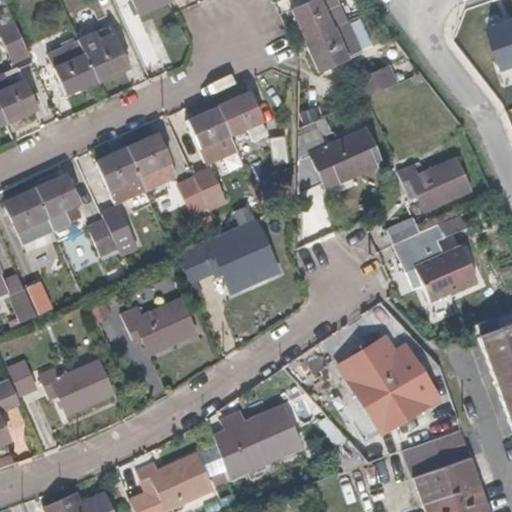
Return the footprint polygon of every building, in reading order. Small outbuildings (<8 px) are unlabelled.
[(162,0),(126,0),(132,13),(162,0)] [(348,18),(340,0),(307,0),(287,9),(300,40),(348,18)] [(364,56),(348,18),(300,40),(318,77),(364,56)] [(24,56),(8,19),(0,22),(0,47),(6,63),(24,56)] [(122,68),(103,27),(72,40),(79,54),(91,82),(122,68)] [(91,82),(79,54),(62,62),(55,48),(44,53),(50,68),(48,69),(60,96),(91,82)] [(28,65),(24,56),(6,63),(9,70),(14,83),(19,81),(15,70),(28,65)] [(392,83),(385,65),(354,79),(361,97),(370,93),(382,88),(392,83)] [(0,123),(31,109),(19,81),(14,83),(9,70),(0,73),(0,77),(4,88),(0,89),(0,123)] [(262,135),(244,94),(230,100),(212,107),(225,136),(242,128),(248,141),(262,135)] [(225,136),(212,107),(182,122),(201,163),(231,149),(225,136)] [(374,163),(360,130),(322,147),(318,137),(324,135),(316,118),(293,127),(293,148),(293,194),(319,183),(320,187),(374,163)] [(172,177),(153,135),(121,149),(140,191),(172,177)] [(280,166),(280,138),(265,138),(264,165),(280,166)] [(140,191),(121,149),(91,162),(110,204),(140,191)] [(419,211),(466,190),(452,157),(413,174),(408,163),(392,169),(398,183),(406,180),(419,211)] [(219,198),(206,171),(191,178),(203,205),(219,198)] [(78,220),(71,206),(74,205),(61,176),(30,189),(49,232),(78,220)] [(202,206),(189,178),(173,186),(185,212),(202,206)] [(49,232),(30,189),(2,202),(21,245),(49,232)] [(125,234),(112,207),(98,213),(110,241),(125,234)] [(412,233),(405,217),(382,228),(388,243),(412,233)] [(272,271),(260,246),(249,219),(215,234),(194,244),(195,247),(172,258),(185,285),(207,275),(203,265),(212,261),(216,271),(226,292),(272,271)] [(110,250),(98,223),(83,229),(95,256),(110,250)] [(471,282),(456,248),(437,256),(431,242),(439,238),(433,223),(412,233),(388,243),(401,272),(410,269),(417,286),(424,301),(471,282)] [(216,271),(212,261),(203,265),(207,275),(216,271)] [(417,286),(410,269),(401,272),(408,289),(417,286)] [(1,285),(0,282),(0,298),(3,297),(15,325),(30,318),(13,280),(1,285)] [(46,309),(34,285),(23,290),(33,315),(46,309)] [(107,318),(94,289),(78,296),(84,308),(91,325),(107,318)] [(190,332),(175,300),(136,318),(132,308),(116,314),(127,341),(136,337),(144,353),(190,332)] [(511,325),(475,337),(484,363),(499,407),(508,435),(511,433),(511,325)] [(387,379),(373,345),(336,361),(331,351),(314,358),(319,371),(328,367),(341,398),(387,379)] [(31,388),(18,360),(3,367),(14,395),(31,388)] [(108,394),(93,360),(55,376),(51,366),(34,373),(39,385),(47,382),(54,397),(61,414),(108,394)] [(0,441),(5,439),(0,428),(0,409),(17,403),(6,378),(0,380),(0,441)] [(54,397),(47,382),(39,385),(46,400),(54,397)] [(292,438),(276,405),(260,412),(238,422),(233,411),(215,420),(219,430),(208,436),(223,480),(250,468),(246,458),(292,438)] [(483,511),(479,500),(464,455),(455,430),(397,451),(403,469),(412,492),(419,511),(483,511)] [(250,468),(296,448),(292,438),(246,458),(250,468)] [(363,463),(346,444),(331,449),(339,472),(344,470),(363,463)] [(206,489),(191,456),(153,473),(149,462),(132,471),(141,492),(150,488),(160,510),(206,489)] [(160,511),(160,510),(150,488),(141,492),(149,511),(160,511)] [(149,511),(141,492),(125,499),(131,511),(149,511)] [(105,511),(99,495),(60,511),(55,502),(39,509),(40,511),(105,511)]
